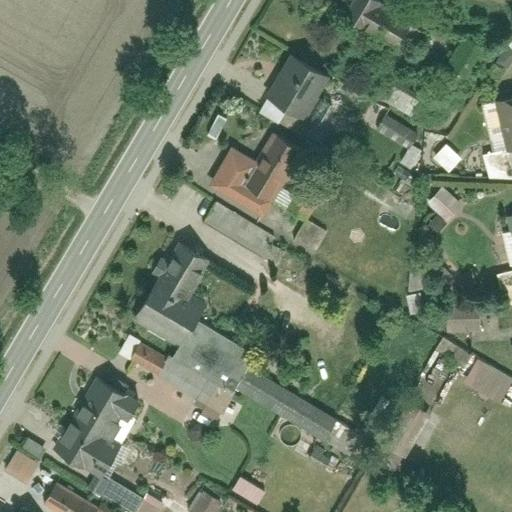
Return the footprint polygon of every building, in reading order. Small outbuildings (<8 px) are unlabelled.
[(378,0),(356,0),(345,17),(367,31),(385,4),(378,0)] [(384,8),(371,27),(402,49),(416,30),(384,8)] [(470,34),(452,64),(475,77),(492,47),(470,34)] [(296,55),(270,96),(309,121),(335,79),(296,55)] [(393,77),(381,98),(415,119),(427,98),(393,77)] [(511,96),(497,99),(509,151),(511,150),(511,96)] [(395,111),(383,126),(413,148),(425,133),(395,111)] [(223,134),(234,118),(227,114),(216,130),(223,134)] [(255,160),(231,146),(208,182),(263,215),(282,183),(305,144),(275,126),(255,160)] [(452,141),(439,155),(455,170),(468,156),(452,141)] [(420,164),(425,147),(415,144),(410,161),(420,164)] [(315,218),(324,197),(342,205),(351,186),(313,169),(295,209),(315,218)] [(445,187),(429,204),(450,224),(466,207),(445,187)] [(218,201),(205,223),(263,257),(276,236),(218,201)] [(324,247),(330,226),(308,220),(303,241),(324,247)] [(132,315),(180,340),(193,315),(202,298),(192,292),(210,257),(173,237),(132,315)] [(511,298),(511,267),(498,271),(504,300),(511,298)] [(482,306),(451,308),(453,332),(484,329),(482,306)] [(257,348),(193,315),(180,340),(172,355),(161,374),(159,378),(223,412),(257,348)] [(132,359),(161,374),(172,355),(142,339),(132,359)] [(499,402),(511,379),(511,376),(478,356),(463,381),(499,402)] [(259,368),(244,391),(329,444),(344,420),(259,368)] [(134,393),(97,373),(55,451),(101,475),(120,440),(111,435),(134,393)] [(406,456),(430,411),(406,399),(383,443),(406,456)] [(23,448),(12,469),(35,481),(46,459),(23,448)] [(247,473),(238,489),(264,505),(273,489),(247,473)] [(44,506),(55,511),(115,511),(57,481),(44,506)] [(192,511),(214,511),(222,498),(205,489),(192,511)]
